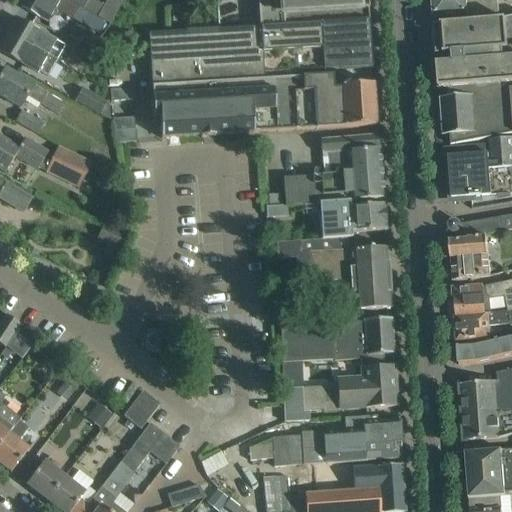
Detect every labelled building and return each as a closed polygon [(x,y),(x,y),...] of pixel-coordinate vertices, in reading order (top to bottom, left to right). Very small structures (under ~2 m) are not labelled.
[(36,16),(42,19),(48,23),(56,9),(73,19),(74,16),(78,18),(83,9),(67,0),(25,0),(21,7),(35,15),(35,16),(36,17),(36,16)] [(67,0),(83,9),(95,15),(102,3),(97,0),(67,0)] [(262,26),(262,27),(369,20),(367,0),(258,0),(260,26),(262,26)] [(432,0),(433,17),(467,15),(468,22),(499,19),(497,0),(432,0)] [(438,65),(439,83),(505,74),(511,72),(511,16),(506,18),(506,21),(435,26),(437,56),(444,55),(445,64),(438,65)] [(16,17),(7,32),(56,63),(66,47),(33,27),(16,17)] [(262,27),(149,34),(152,86),(338,75),(338,70),(372,68),(369,20),(262,27)] [(0,44),(0,51),(22,65),(38,74),(40,71),(48,76),(56,63),(7,32),(0,44)] [(111,56),(134,55),(133,32),(110,33),(111,56)] [(80,55),(100,65),(99,40),(87,40),(80,55)] [(41,105),(50,110),(58,115),(65,104),(57,100),(47,95),(47,94),(34,86),(6,69),(0,78),(0,96),(20,109),(27,97),(41,105)] [(451,135),(452,145),(511,133),(511,72),(505,74),(439,83),(440,89),(446,89),(447,97),(441,98),(443,135),(451,135)] [(152,86),(150,86),(151,99),(153,99),(154,118),(160,118),(161,138),(375,126),(373,85),(339,87),(338,75),(152,86)] [(110,119),(108,103),(82,88),(75,101),(110,119)] [(134,88),(110,90),(111,102),(135,100),(134,88)] [(16,122),(38,134),(44,125),(22,112),(16,122)] [(134,117),(112,119),(113,131),(114,131),(115,143),(122,142),(128,142),(136,141),(136,129),(135,129),(134,117)] [(334,176),(283,180),(285,206),(319,204),(349,201),(384,199),(380,149),(379,149),(379,136),(319,141),(320,155),(328,154),(330,170),(334,170),(334,176)] [(44,173),(77,189),(80,190),(92,164),(76,156),(58,147),(53,157),(47,154),(48,153),(25,139),(18,150),(1,139),(0,138),(0,169),(5,173),(15,156),(37,169),(39,166),(45,170),(44,173)] [(471,196),(472,202),(482,201),(482,196),(511,193),(511,138),(490,141),(491,144),(464,146),(465,157),(449,158),(450,170),(454,170),(456,197),(471,196)] [(0,200),(24,214),(33,199),(0,179),(0,200)] [(322,240),(347,238),(352,238),(352,233),(386,230),(384,205),(350,207),(349,201),(319,204),(305,205),(306,215),(320,214),(322,240)] [(454,233),(456,233),(457,240),(511,231),(511,215),(461,225),(460,223),(456,220),(452,221),(449,225),(450,230),(454,233)] [(104,224),(97,240),(108,245),(104,254),(115,259),(126,235),(104,224)] [(389,236),(270,244),(277,315),(329,313),(329,306),(349,305),(349,311),(394,309),(389,236)] [(452,259),(454,282),(468,281),(467,278),(491,276),(487,237),(468,239),(468,241),(457,241),(450,242),(452,259)] [(511,281),(509,282),(486,288),(455,290),(457,317),(485,315),(500,314),(511,311),(511,281)] [(485,315),(457,317),(458,338),(461,340),(481,338),(488,338),(487,327),(511,325),(511,327),(511,326),(511,311),(500,314),(485,315)] [(0,325),(0,344),(5,348),(20,324),(7,316),(0,325)] [(393,354),(391,319),(363,321),(363,322),(281,326),(282,363),(334,360),(334,362),(361,360),(367,359),(367,356),(393,354)] [(458,346),(459,366),(478,364),(511,356),(511,336),(476,344),(458,346)] [(338,384),(298,386),(298,388),(300,413),(309,412),(378,408),(398,407),(395,366),(394,366),(393,354),(367,356),(367,359),(361,360),(361,368),(360,368),(360,379),(337,380),(338,384)] [(511,370),(497,374),(498,382),(461,385),(465,441),(485,440),(499,438),(511,434),(511,370)] [(0,443),(19,417),(1,403),(5,397),(0,392),(0,443)] [(142,392),(123,417),(140,430),(159,405),(142,392)] [(111,414),(98,404),(87,419),(100,429),(111,414)] [(273,458),(275,467),(285,465),(303,465),(326,464),(402,459),(400,438),(402,436),(402,432),(400,430),(399,419),(377,421),(376,416),(360,417),(344,418),(345,430),(301,433),(301,436),(272,438),(249,448),(250,460),(273,458)] [(14,469),(22,475),(31,463),(23,456),(28,449),(18,442),(28,428),(19,421),(21,419),(19,417),(0,443),(0,465),(10,473),(14,469)] [(179,447),(150,424),(131,449),(144,459),(149,453),(165,465),(179,447)] [(137,439),(123,428),(113,440),(127,451),(137,439)] [(469,499),(502,497),(511,495),(511,449),(466,453),(469,499)] [(26,486),(46,501),(65,478),(44,462),(39,468),(31,463),(22,475),(30,481),(26,486)] [(120,464),(82,511),(128,511),(134,505),(119,493),(134,474),(120,464)] [(292,495),(293,511),(405,511),(402,465),(352,468),(353,483),(314,486),(314,494),(304,495),(292,495)] [(82,511),(94,496),(87,490),(93,481),(79,471),(70,482),(65,478),(46,501),(60,511),(82,511)] [(290,511),(287,475),(263,477),(266,511),(290,511)] [(168,496),(171,508),(206,497),(198,486),(168,496)] [(206,503),(216,511),(218,511),(229,499),(217,489),(206,503)] [(469,511),(503,511),(502,497),(469,499),(470,511),(469,511)]
